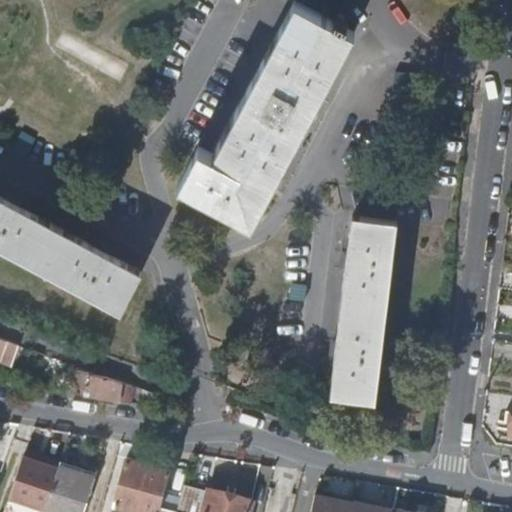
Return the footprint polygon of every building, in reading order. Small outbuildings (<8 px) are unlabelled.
[(200,147),(180,186),(252,225),(355,34),(345,29),(348,24),(336,18),(334,23),(295,2),(213,155),(200,147)] [(0,195),(0,246),(121,312),(142,272),(0,195)] [(354,216),(332,394),(376,399),(398,221),(354,216)] [(8,341),(0,337),(0,359),(1,360),(8,341)] [(90,373),(87,394),(131,401),(134,385),(111,377),(90,373)] [(42,463),(22,457),(8,499),(43,510),(51,487),(59,464),(43,459),(42,463)] [(114,505),(138,511),(158,511),(164,495),(170,471),(127,459),(114,505)] [(43,510),(43,511),(60,511),(66,497),(85,504),(95,475),(59,463),(51,487),(43,510)] [(181,499),(177,511),(249,511),(253,500),(209,489),(208,492),(185,486),(181,499)] [(392,511),(393,507),(361,499),(360,500),(321,492),(316,511),(392,511)] [(177,511),(181,499),(164,495),(158,511),(177,511)]
